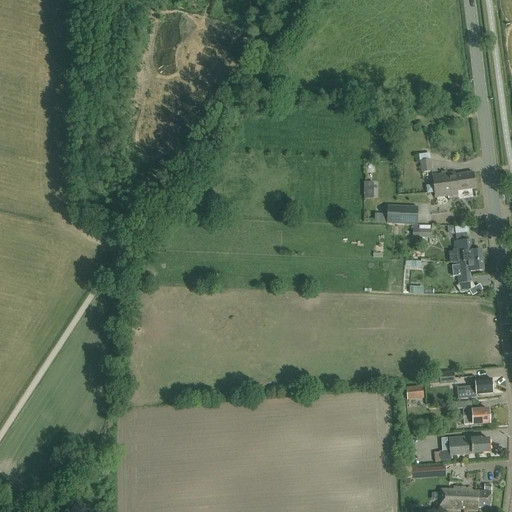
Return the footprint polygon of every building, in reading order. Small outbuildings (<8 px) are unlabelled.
[(431,159),(430,159),(421,160),(420,160),(422,172),(432,171),(431,159)] [(474,172),(456,175),(455,172),(433,175),(436,197),(458,194),(458,191),(476,188),(474,172)] [(387,206),(387,223),(417,225),(418,207),(387,206)] [(421,208),(422,221),(433,221),(432,207),(421,208)] [(432,229),(419,229),(419,227),(413,227),(413,237),(431,238),(432,229)] [(457,261),(483,259),(482,249),(472,250),(471,240),(456,241),(456,242),(455,242),(455,250),(449,251),(451,261),(457,261)] [(414,257),(417,261),(423,261),(423,257),(418,252),(414,252),(414,257)] [(483,259),(457,261),(457,265),(452,266),(453,276),(458,276),(459,283),(470,282),(469,272),(484,270),(483,259)] [(439,373),(440,384),(455,383),(454,372),(439,373)] [(493,392),(491,379),(475,380),(476,386),(466,387),(466,395),(493,392)] [(407,400),(411,400),(424,398),(423,385),(406,387),(407,400)] [(489,408),(472,409),(472,401),(458,402),(459,408),(463,408),(464,425),(473,425),(490,424),(489,408)] [(451,460),(450,455),(490,451),(489,439),(481,439),(481,438),(472,438),(472,436),(449,438),(449,444),(448,444),(447,438),(441,438),(442,451),(439,451),(439,452),(434,453),(435,463),(440,462),(440,461),(451,460)] [(424,468),(424,476),(445,475),(445,467),(424,468)] [(472,488),(453,487),(453,489),(440,489),(439,508),(443,508),(478,510),(478,507),(490,508),(491,492),(472,491),(472,488)]
